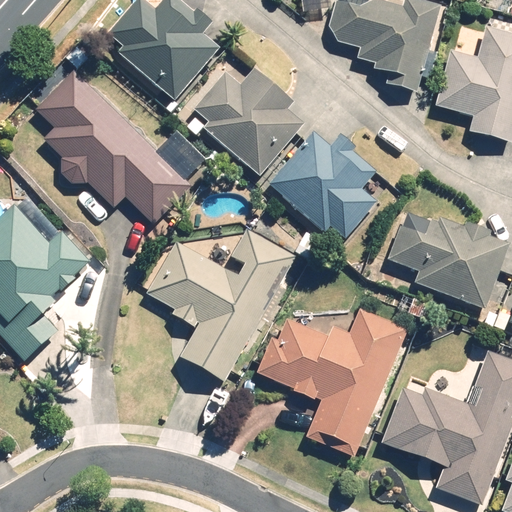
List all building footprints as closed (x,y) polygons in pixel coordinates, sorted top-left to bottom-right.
[(181,0),(141,0),(103,39),(170,115),(181,105),(176,98),(221,58),(203,38),(214,29),(181,0)] [(413,102),(437,14),(390,0),(389,0),(386,9),(371,4),(355,14),(332,6),(325,32),(333,48),(357,54),(354,66),(376,70),(371,82),(413,102)] [(466,136),(505,155),(511,129),(511,21),(501,19),(496,37),(481,35),(472,62),(447,57),(431,112),(468,121),(466,136)] [(147,229),(205,171),(170,135),(151,153),(72,74),(33,112),(52,131),(39,144),(59,165),(54,171),(76,193),(83,186),(110,213),(121,202),(147,229)] [(254,183),(299,132),(283,118),(290,110),(252,76),(238,92),(220,76),(186,114),(203,129),(198,134),(254,183)] [(326,151),(310,137),(264,189),(319,238),(326,230),(342,245),(375,208),(358,194),(373,177),(351,157),(355,152),(338,137),(326,151)] [(0,341),(23,367),(44,347),(30,331),(52,311),(47,306),(87,270),(57,236),(46,246),(11,207),(0,217),(0,341)] [(482,314),(506,249),(484,241),(486,235),(462,227),(460,231),(427,219),(420,240),(398,232),(386,266),(416,277),(412,289),(482,314)] [(219,388),(293,260),(248,234),(224,275),(172,245),(141,298),(171,315),(166,323),(189,336),(174,363),(219,388)] [(352,459),(404,334),(358,315),(347,341),(331,334),(327,344),(282,325),(274,344),(267,341),(251,379),(290,395),(289,398),(308,406),(309,403),(318,406),(305,439),(352,459)] [(481,511),(511,429),(511,368),(484,357),(464,409),(420,392),(417,400),(397,392),(374,451),(437,476),(431,492),(481,511)] [(511,511),(511,457),(500,486),(510,490),(501,511),(511,511)]
